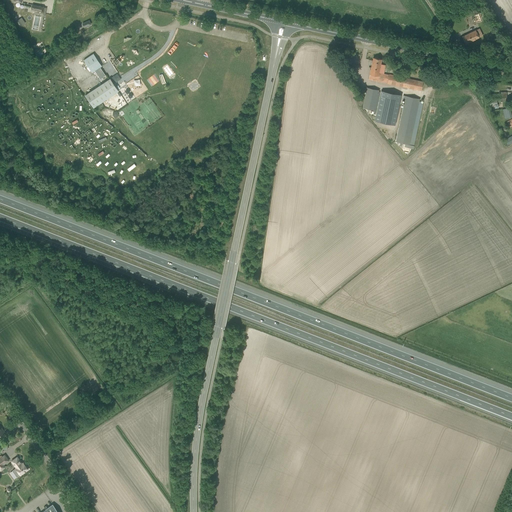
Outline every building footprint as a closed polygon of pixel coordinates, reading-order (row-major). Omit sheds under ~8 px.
[(32,5),(31,11),(43,13),(44,7),(32,5)] [(480,12),(474,15),(477,23),(487,19),(484,11),(480,12)] [(462,36),(466,44),(479,37),(475,30),(462,36)] [(93,54),(84,60),(92,73),(95,71),(100,67),(102,66),(93,54)] [(373,58),(369,79),(391,84),(393,76),(379,73),(382,59),(373,58)] [(100,67),(95,71),(100,79),(105,75),(100,67)] [(85,95),(93,108),(118,91),(110,78),(85,95)] [(415,80),(413,89),(421,91),(423,82),(415,80)] [(367,88),(362,108),(373,110),(373,111),(374,112),(373,114),(375,114),(379,95),(380,92),(379,92),(379,90),(367,88)] [(381,91),(375,121),(395,125),(401,95),(381,91)] [(489,94),(489,100),(505,100),(505,99),(507,99),(507,92),(500,92),(500,94),(489,94)] [(406,96),(396,142),(405,144),(404,147),(407,147),(407,148),(413,149),(423,102),(419,102),(420,99),(406,96)] [(505,109),(503,109),(505,118),(505,119),(511,117),(510,108),(505,109)] [(10,461),(5,454),(0,457),(0,470),(0,471),(6,467),(4,465),(10,461)] [(13,460),(11,461),(15,467),(16,466),(17,467),(15,468),(12,470),(17,477),(20,475),(24,472),(28,470),(23,463),(22,464),(17,457),(13,460)] [(32,502),(33,505),(44,497),(42,495),(32,502)]
